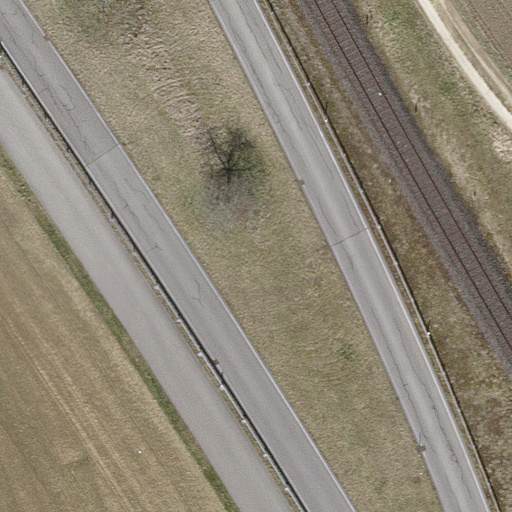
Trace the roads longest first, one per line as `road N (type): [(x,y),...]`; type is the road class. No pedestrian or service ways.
road 1 (secondary): [(0,1),(336,511)]
road 2 (secondary): [(471,511),(342,204),(237,0)]
road 3 (track): [(268,511),(0,98)]
road 4 (secondary): [(209,0),(355,167),(511,317)]
road 5 (track): [(511,106),(435,0)]
